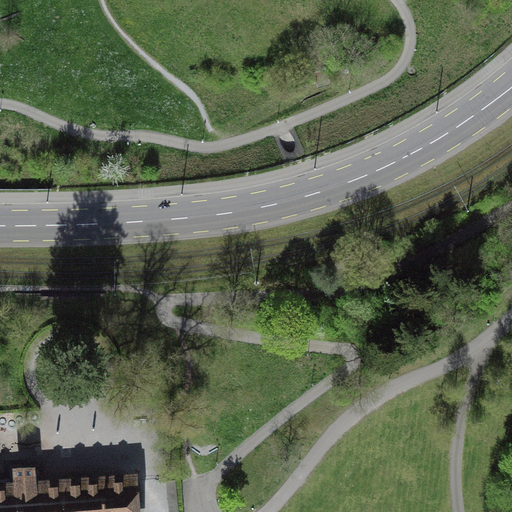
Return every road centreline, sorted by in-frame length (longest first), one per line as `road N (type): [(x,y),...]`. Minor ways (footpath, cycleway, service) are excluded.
road 1 (primary): [(0,225),(170,219),(289,201),(411,153),(511,85)]
road 2 (motorway): [(511,316),(308,511)]
road 3 (motorway): [(414,511),(511,416)]
